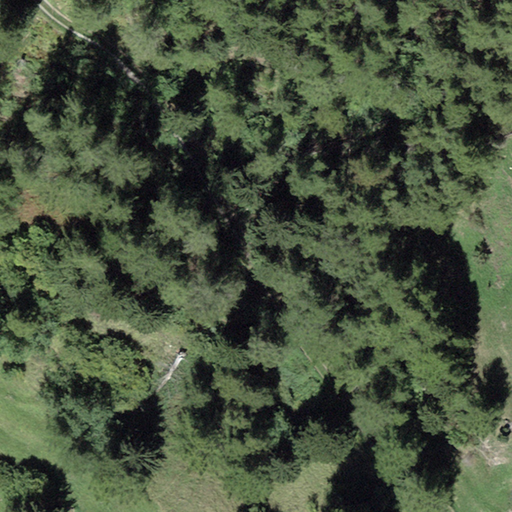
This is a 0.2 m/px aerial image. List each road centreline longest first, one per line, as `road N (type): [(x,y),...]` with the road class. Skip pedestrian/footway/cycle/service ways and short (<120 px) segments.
road 1 (track): [(233,217),(414,511)]
road 2 (track): [(40,0),(151,83),(233,217)]
